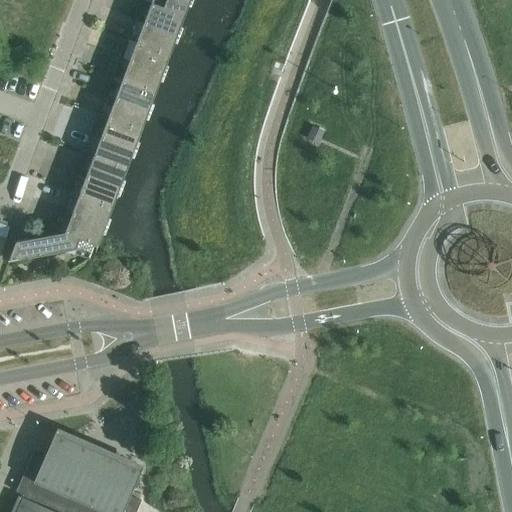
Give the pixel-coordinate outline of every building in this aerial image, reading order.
[(184,16),(142,0),(135,19),(177,35),(184,16)] [(141,0),(142,0),(184,16),(190,0),(141,0)] [(177,35),(135,19),(128,38),(170,54),(177,35)] [(170,54),(128,38),(120,57),(163,74),(170,54)] [(163,74),(120,57),(113,77),(156,93),(163,74)] [(156,93),(113,77),(106,96),(149,112),(156,93)] [(149,112),(106,96),(99,115),(141,131),(149,112)] [(141,131),(99,115),(92,134),(134,150),(141,131)] [(312,127),(307,139),(317,144),(322,132),(312,127)] [(134,150),(92,134),(84,153),(127,169),(134,150)] [(127,169),(84,153),(77,172),(120,188),(127,169)] [(120,188),(77,172),(70,191),(113,207),(120,188)] [(113,207),(70,191),(63,210),(105,226),(113,207)] [(105,226),(63,210),(56,230),(98,245),(105,226)] [(34,221),(25,217),(27,233),(36,232),(34,221)] [(16,242),(9,262),(98,245),(56,230),(54,235),(16,242)] [(136,511),(141,501),(127,495),(137,472),(57,437),(50,454),(35,448),(16,492),(23,495),(15,511),(136,511)]
